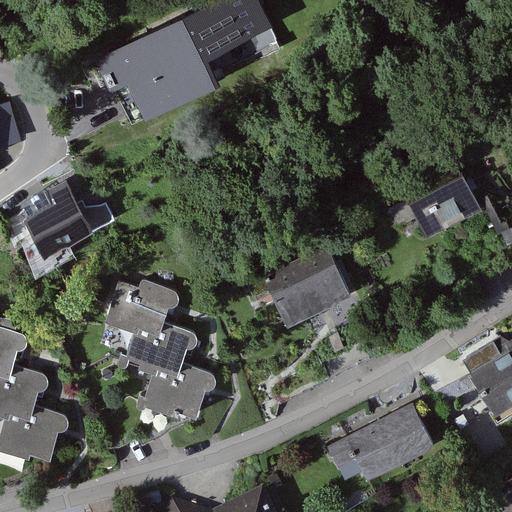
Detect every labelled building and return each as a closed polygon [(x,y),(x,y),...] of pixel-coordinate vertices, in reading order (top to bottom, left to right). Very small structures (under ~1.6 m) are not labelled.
[(226,78),(223,71),(252,56),(256,64),(282,50),(256,0),(220,0),(139,41),(144,50),(125,60),(123,56),(102,66),(132,126),(226,78)] [(416,218),(427,239),(482,210),(464,176),(409,205),(416,218)] [(399,227),(416,218),(409,205),(406,199),(389,208),(399,227)] [(111,202),(94,205),(98,226),(114,223),(111,202)] [(34,231),(53,271),(105,247),(86,206),(34,231)] [(355,297),(332,249),(269,278),(292,327),(355,297)] [(180,293),(149,283),(146,291),(126,284),(113,322),(141,332),(131,362),(159,371),(150,399),(204,417),(218,373),(195,366),(204,336),(169,325),(180,293)] [(9,335),(0,332),(0,413),(9,416),(1,445),(60,461),(72,416),(46,409),(54,378),(24,370),(33,335),(11,329),(9,335)] [(511,408),(511,344),(510,345),(511,348),(511,352),(479,372),(504,414),(511,408)] [(439,445),(418,403),(334,445),(345,467),(366,457),(376,477),(439,445)] [(272,511),(263,491),(219,511),(202,511),(171,501),(167,511),(272,511)]
